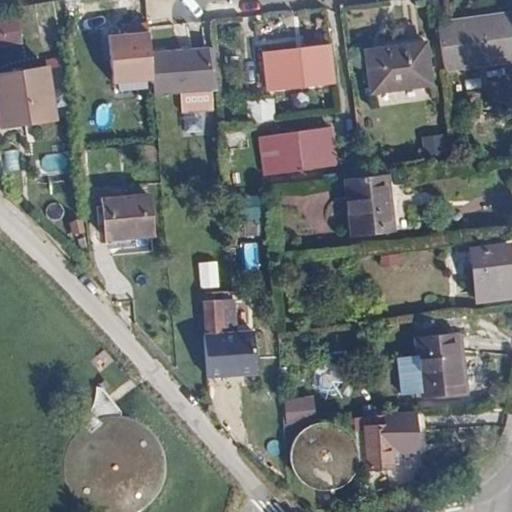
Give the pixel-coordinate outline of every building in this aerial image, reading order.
[(440,25),(445,72),(511,64),(511,16),(468,21),(469,31),(457,32),(456,23),(440,25)] [(456,23),(457,32),(469,31),(468,21),(456,23)] [(367,49),(372,91),(400,88),(400,84),(431,81),(427,42),(367,49)] [(201,50),(150,54),(154,97),(180,95),(181,115),(205,114),(213,113),(212,93),(209,49),(201,50)] [(209,49),(212,93),(218,92),(216,49),(209,49)] [(267,57),(269,90),(335,85),(332,51),(267,57)] [(136,73),(139,103),(150,102),(146,72),(136,73)] [(0,76),(0,123),(38,119),(33,73),(0,76)] [(248,99),(250,122),(263,122),(261,98),(248,99)] [(261,98),(263,122),(263,124),(275,122),(273,98),(261,98)] [(283,147),(286,170),(339,164),(333,124),(319,126),(321,141),(307,143),(291,145),(283,147)] [(423,155),(440,154),(439,136),(421,137),(423,155)] [(291,139),(291,145),(307,143),(307,137),(291,139)] [(347,141),(352,175),(364,174),(359,140),(347,141)] [(5,172),(20,169),(16,149),(1,152),(5,172)] [(346,178),(353,233),(395,227),(388,173),(364,176),(346,178)] [(101,199),(106,240),(152,235),(148,195),(101,199)] [(255,209),(256,222),(267,222),(267,208),(257,208),(255,209)] [(241,268),(256,268),(256,245),(240,245),(241,268)] [(467,251),(474,300),(511,295),(511,290),(507,246),(467,251)] [(378,255),(378,268),(401,267),(400,255),(378,255)] [(215,262),(196,263),(197,289),(216,288),(215,262)] [(232,293),(204,294),(207,336),(204,336),(207,378),(257,375),(254,333),(235,334),(232,293)] [(435,337),(442,388),(463,385),(458,334),(435,337)] [(416,339),(423,395),(464,390),(463,385),(442,388),(435,337),(416,339)] [(59,469),(61,481),(66,492),(73,502),(82,510),(86,511),(137,511),(140,511),(149,503),(157,494),(162,483),(165,471),(165,459),(162,447),(156,436),(148,427),(139,420),(127,415),(116,413),(116,410),(117,406),(98,385),(96,387),(96,393),(95,399),(92,406),(89,412),(84,408),(76,416),(81,422),(74,428),(68,435),(64,443),(60,451),(59,460),(59,469)] [(368,428),(369,442),(390,439),(393,442),(397,442),(398,454),(413,452),(409,411),(384,414),(385,426),(368,428)] [(294,439),(292,444),(291,449),(290,455),(291,462),(292,467),(294,472),(297,476),(300,479),(303,482),(308,485),(312,487),(316,488),(318,489),(322,489),(326,490),(332,489),(336,488),(341,485),(345,482),(349,479),(352,475),(355,471),(356,467),(358,462),(359,459),(357,444),(354,439),(351,435),(348,432),(345,429),(342,426),(338,425),(334,423),(330,422),(326,421),(312,423),(308,426),(304,429),(300,432),(297,436),(294,439)] [(369,442),(372,470),(394,468),(393,454),(398,454),(397,442),(393,442),(390,439),(369,442)] [(318,489),(320,507),(337,505),(336,488),(332,489),(326,490),(322,489),(318,489)]
